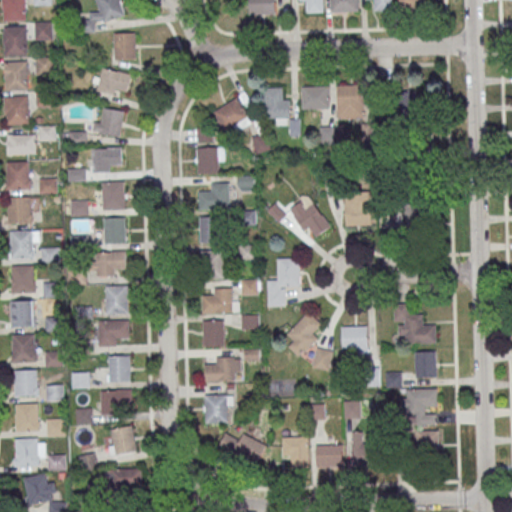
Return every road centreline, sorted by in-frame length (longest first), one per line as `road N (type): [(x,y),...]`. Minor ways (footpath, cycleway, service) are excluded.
road 1 (residential): [(484,511),(469,0)]
road 2 (residential): [(210,495),(185,469),(168,427),(159,145),(170,98),(206,62)]
road 3 (residential): [(484,499),(251,508),(210,495)]
road 4 (residential): [(471,46),(241,53),(206,62)]
road 5 (residential): [(478,272),(354,277)]
